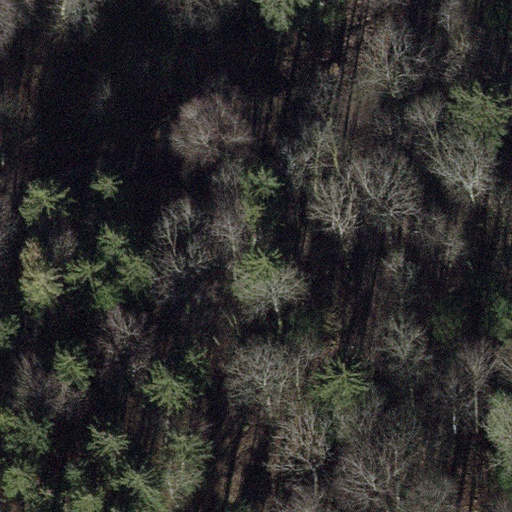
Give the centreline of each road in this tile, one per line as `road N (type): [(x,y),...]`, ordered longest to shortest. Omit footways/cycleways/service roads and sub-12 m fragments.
road 1 (track): [(0,214),(62,171),(214,126),(361,114),(449,52),(476,0)]
road 2 (track): [(0,414),(22,395),(143,359),(213,364),(246,389),(253,440)]
